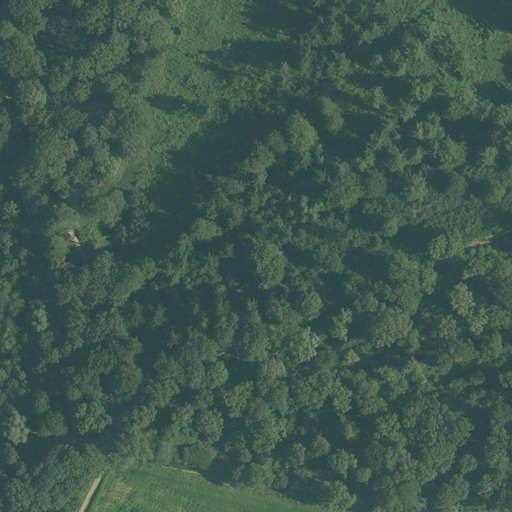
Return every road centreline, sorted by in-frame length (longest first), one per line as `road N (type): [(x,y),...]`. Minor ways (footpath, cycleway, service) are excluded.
road 1 (track): [(0,47),(15,118),(97,288),(112,406),(158,378),(511,227)]
road 2 (track): [(436,0),(246,162),(192,220),(97,288)]
